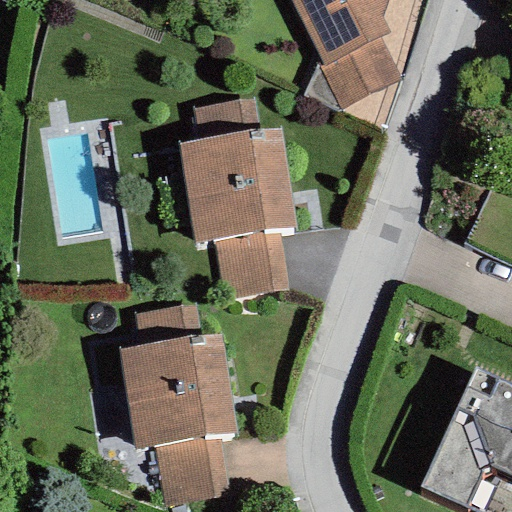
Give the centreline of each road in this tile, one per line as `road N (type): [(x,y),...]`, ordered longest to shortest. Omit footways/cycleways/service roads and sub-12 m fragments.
road 1 (residential): [(459,0),(327,397),(320,472),(331,511)]
road 2 (unknown): [(378,244),(511,302)]
